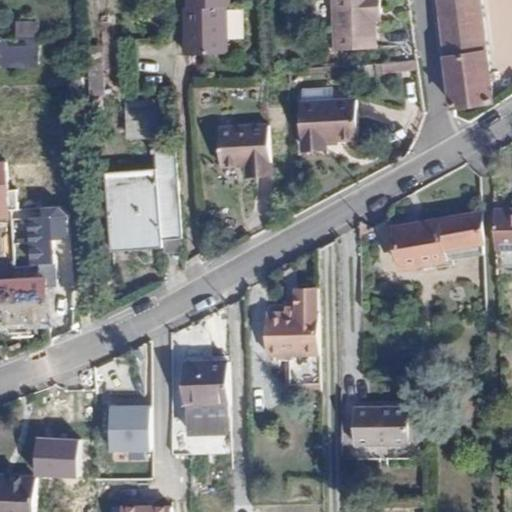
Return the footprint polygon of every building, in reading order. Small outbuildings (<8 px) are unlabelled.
[(186,0),(187,7),(183,7),(182,29),(186,29),(185,40),(181,40),(181,55),(221,56),(222,10),(226,10),(226,0),(186,0)] [(349,50),(346,0),(334,0),(336,50),(349,50)] [(383,0),(346,0),(349,50),(377,49),(376,23),(376,14),(384,14),(383,0)] [(511,0),(438,0),(454,107),(495,101),(480,0),(511,0)] [(384,22),(384,14),(376,14),(376,23),(384,22)] [(38,35),(38,19),(16,19),(16,35),(38,35)] [(0,57),(24,59),(25,40),(0,38),(0,57)] [(105,45),(88,45),(91,96),(105,95),(105,45)] [(374,64),(376,74),(417,68),(416,58),(374,64)] [(362,100),(306,103),(307,146),(329,146),(331,139),(363,138),(362,100)] [(160,102),(129,103),(131,138),(162,136),(160,102)] [(73,103),(47,105),(50,159),(76,157),(73,103)] [(0,204),(10,204),(8,162),(50,159),(47,105),(0,107),(0,204)] [(251,187),(270,187),(269,140),(213,143),(214,180),(242,179),(251,179),(251,187)] [(183,239),(177,148),(157,150),(159,173),(107,177),(112,247),(164,243),(164,240),(183,239)] [(241,188),(251,187),(251,179),(242,179),(241,188)] [(100,196),(88,197),(89,214),(101,213),(100,196)] [(486,212),(483,212),(394,227),(401,270),(451,262),(450,260),(486,254),(486,212)] [(511,252),(511,212),(496,213),(498,252),(511,252)] [(59,287),(54,218),(32,219),(34,264),(42,264),(43,277),(0,280),(0,306),(1,324),(50,321),(48,287),(59,287)] [(164,240),(164,243),(165,253),(184,251),(183,239),(164,240)] [(286,382),(320,382),(320,310),(316,310),(316,286),(314,285),(314,282),(299,282),(299,286),(296,286),(295,304),(295,309),(287,309),(266,310),(265,349),(285,350),(286,382)] [(188,430),(232,428),(230,360),(187,361),(188,430)] [(152,404),(112,404),(112,450),(152,450),(152,404)] [(364,407),(364,443),(412,442),(411,406),(364,407)] [(82,436),(40,435),(39,475),(81,477),(82,436)] [(36,511),(39,478),(0,475),(0,511),(36,511)]
